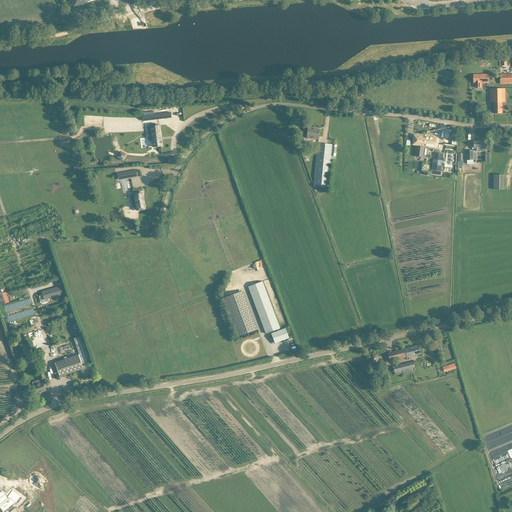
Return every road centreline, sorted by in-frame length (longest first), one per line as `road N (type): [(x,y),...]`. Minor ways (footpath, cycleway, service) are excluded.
road 1 (unclassified): [(0,435),(82,397),(201,380),(511,311)]
road 2 (unclassified): [(162,232),(183,159),(219,123),(252,108),(279,103),(511,125)]
road 3 (unclassified): [(68,32),(150,7),(256,0)]
